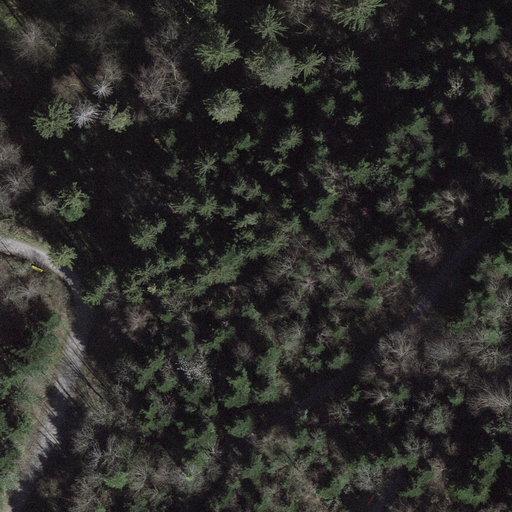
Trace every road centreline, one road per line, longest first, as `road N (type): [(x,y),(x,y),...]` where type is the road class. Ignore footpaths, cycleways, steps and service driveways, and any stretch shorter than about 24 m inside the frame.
road 1 (trunk): [(89,511),(160,397),(259,266),(382,121),(500,0)]
road 2 (track): [(186,511),(215,469),(403,316),(511,189)]
road 3 (track): [(8,511),(80,341),(83,289),(46,252),(0,241)]
